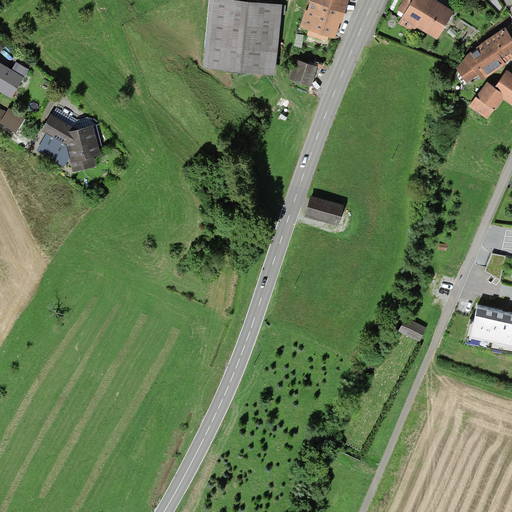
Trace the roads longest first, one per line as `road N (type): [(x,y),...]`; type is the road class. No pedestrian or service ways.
road 1 (primary): [(161,511),(229,380),(298,184)]
road 2 (residential): [(511,157),(434,347)]
road 3 (primary): [(372,0),(298,184)]
road 4 (track): [(434,347),(364,511)]
